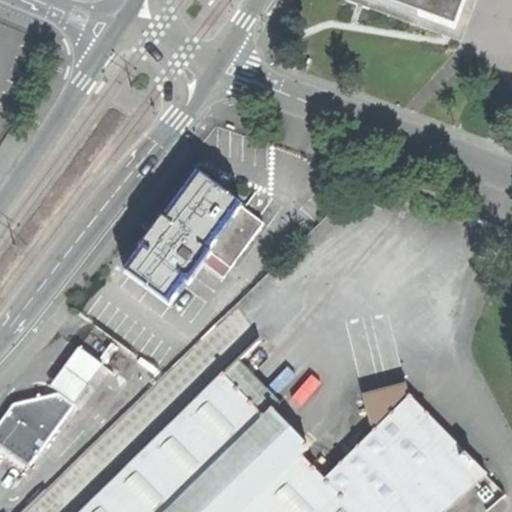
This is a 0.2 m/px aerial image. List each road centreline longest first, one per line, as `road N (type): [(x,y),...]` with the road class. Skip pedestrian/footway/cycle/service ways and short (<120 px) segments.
road 1 (primary): [(0,346),(209,67)]
road 2 (residential): [(511,175),(209,67)]
road 3 (primary): [(124,32),(0,201)]
